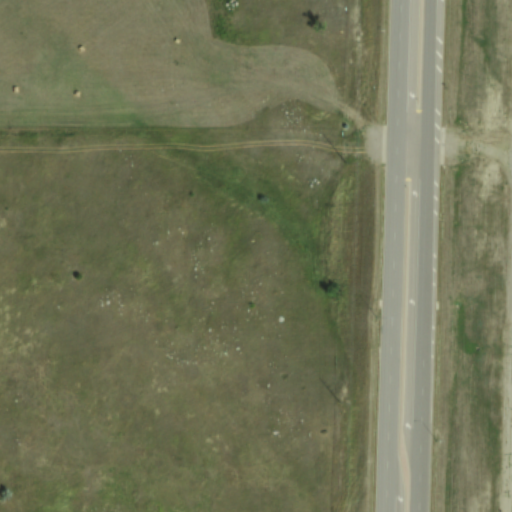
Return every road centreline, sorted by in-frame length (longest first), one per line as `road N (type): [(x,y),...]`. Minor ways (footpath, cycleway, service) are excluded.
road 1 (primary): [(419,511),(432,0)]
road 2 (primary): [(399,0),(387,511)]
